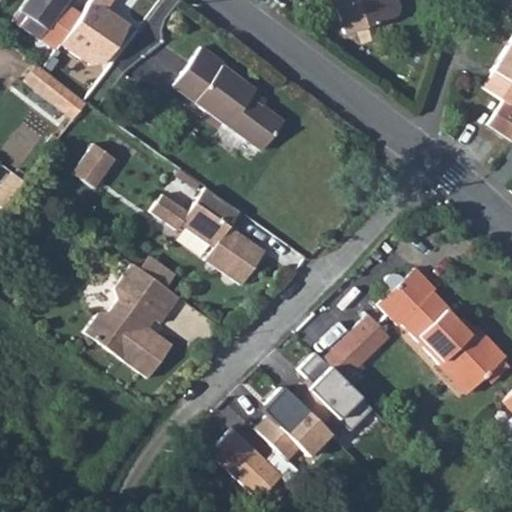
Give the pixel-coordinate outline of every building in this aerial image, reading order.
[(61,44),(81,14),(66,4),(68,0),(26,0),(12,23),(54,53),(61,44)] [(90,0),(81,14),(61,44),(99,68),(131,24),(108,8),(113,0),(90,0)] [(336,0),(349,31),(388,15),(392,11),(393,6),(392,2),(390,0),(336,0)] [(511,35),(481,88),(501,104),(511,111),(511,35)] [(23,80),(70,118),(84,100),(37,63),(23,80)] [(195,64),(175,91),(261,154),(284,124),(252,100),(256,94),(222,70),(215,79),(195,64)] [(511,111),(501,104),(489,124),(511,141),(511,111)] [(94,143),(71,174),(95,189),(116,158),(94,143)] [(238,214),(204,190),(187,215),(162,197),(150,215),(175,235),(178,231),(209,255),(203,263),(239,288),(265,252),(229,227),(238,214)] [(177,299),(130,265),(113,287),(114,300),(105,312),(94,313),(81,331),(145,378),(168,347),(142,328),(148,318),(158,324),(177,299)] [(384,295),(380,298),(412,326),(435,304),(425,292),(428,289),(409,269),(398,280),(394,276),(389,275),(385,275),(381,279),(379,283),(380,289),(384,295)] [(380,298),(373,304),(392,326),(395,323),(433,363),(436,360),(465,390),(499,358),(468,324),(458,334),(451,326),(454,323),(435,304),(412,326),(380,298)] [(390,337),(369,315),(336,345),(357,367),(390,337)] [(357,367),(336,345),(322,357),(342,380),(357,367)] [(342,380),(322,357),(316,351),(297,369),(306,378),(290,393),(321,423),(332,413),(349,430),(371,407),(342,380)] [(321,423),(290,393),(282,386),(264,403),(270,409),(253,427),(288,460),(299,447),(307,457),(330,433),(321,423)] [(511,387),(499,399),(511,413),(511,387)]
